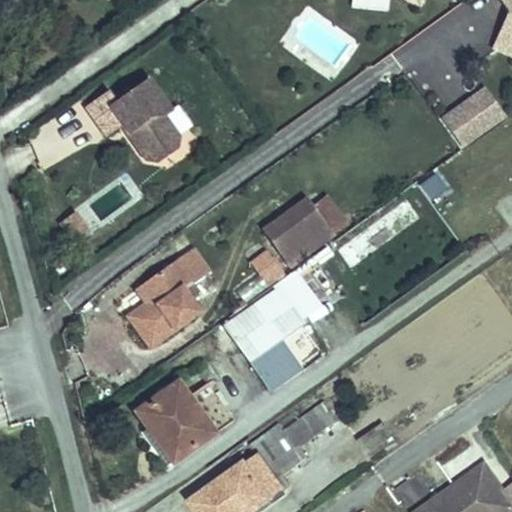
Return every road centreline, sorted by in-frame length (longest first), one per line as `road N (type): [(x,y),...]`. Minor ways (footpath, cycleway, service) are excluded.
road 1 (unknown): [(407,56),(39,319)]
road 2 (unclassified): [(82,511),(0,168)]
road 3 (unknown): [(0,131),(188,0)]
road 4 (unknown): [(354,511),(511,394)]
